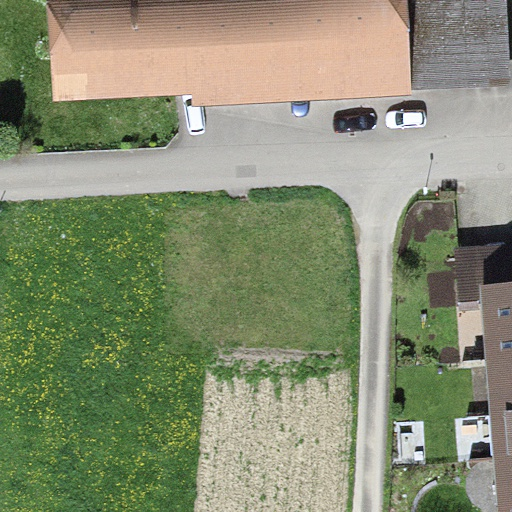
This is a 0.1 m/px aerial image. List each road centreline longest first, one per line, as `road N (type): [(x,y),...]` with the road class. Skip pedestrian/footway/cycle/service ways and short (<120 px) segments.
road 1 (residential): [(511,158),(5,180)]
road 2 (track): [(382,163),(372,511)]
